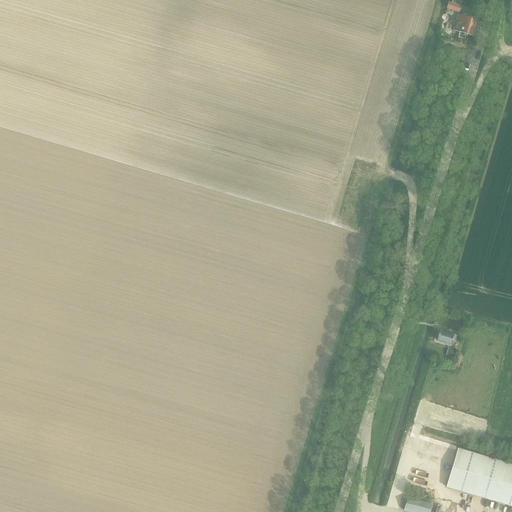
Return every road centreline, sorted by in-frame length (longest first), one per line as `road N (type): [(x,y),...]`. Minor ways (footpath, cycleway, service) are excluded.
road 1 (unclassified): [(338,511),(494,0)]
road 2 (track): [(287,511),(438,0)]
road 3 (track): [(360,504),(423,298),(451,299),(511,97)]
road 4 (track): [(457,120),(496,48),(505,0)]
road 5 (track): [(408,281),(412,189),(387,172)]
